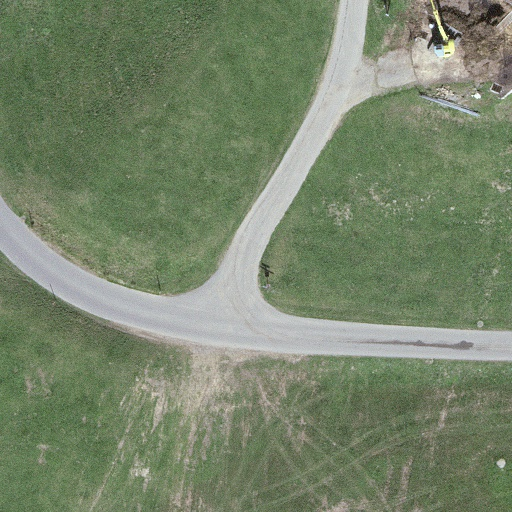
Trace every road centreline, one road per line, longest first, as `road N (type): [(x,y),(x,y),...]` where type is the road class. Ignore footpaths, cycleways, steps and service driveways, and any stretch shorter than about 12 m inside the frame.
road 1 (unclassified): [(511,341),(211,322),(136,306),(65,279),(0,216)]
road 2 (track): [(355,0),(333,92),(211,322)]
